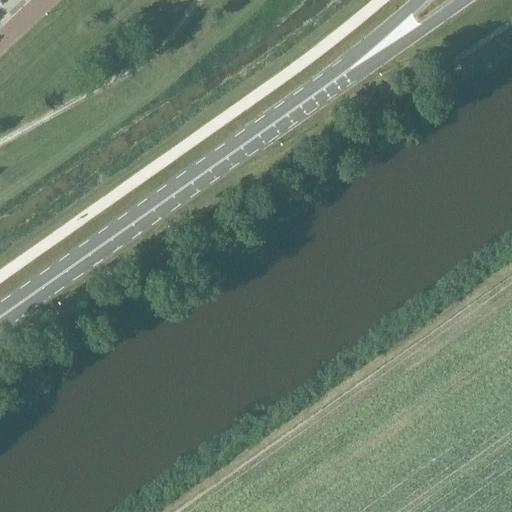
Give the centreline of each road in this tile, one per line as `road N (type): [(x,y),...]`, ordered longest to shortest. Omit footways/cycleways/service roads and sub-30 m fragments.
road 1 (primary): [(0,317),(336,78)]
road 2 (primary): [(336,78),(350,77),(464,0)]
